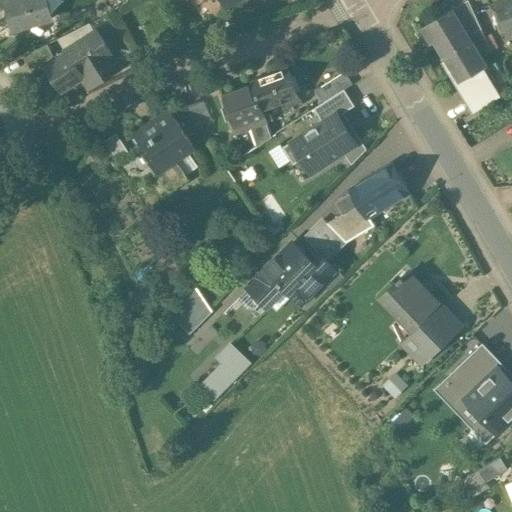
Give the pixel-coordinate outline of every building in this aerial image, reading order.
[(45,0),(4,0),(12,30),(33,25),(32,20),(50,15),(45,0)] [(468,0),(455,8),(471,35),(481,29),(468,0)] [(511,0),(504,0),(495,3),(506,39),(511,36),(511,0)] [(451,10),(425,26),(425,27),(424,27),(433,42),(435,41),(445,58),(470,42),(451,10)] [(96,31),(64,51),(66,55),(46,68),(61,91),(82,78),(89,87),(120,68),(113,58),(96,31)] [(470,42),(445,58),(460,83),(482,69),(486,67),(470,42)] [(47,44),(24,56),(31,69),(54,58),(47,44)] [(482,69),(460,83),(445,58),(440,61),(472,113),(499,97),(482,69)] [(288,69),(251,83),(251,85),(252,85),(260,108),(280,101),(283,110),(303,103),(298,89),(295,90),(288,69)] [(345,74),(315,92),(322,104),(353,85),(345,74)] [(251,85),(222,96),(233,129),(250,124),(253,131),(267,126),(260,108),(252,85),(251,85)] [(199,102),(184,107),(197,127),(208,122),(199,102)] [(171,114),(147,130),(145,126),(133,134),(149,160),(148,161),(169,192),(188,180),(175,160),(194,148),(171,114)] [(356,143),(338,115),(324,124),(323,122),(301,136),(319,166),(356,143)] [(115,134),(99,145),(114,166),(129,155),(115,134)] [(380,172),(376,165),(368,170),(371,176),(351,188),(353,192),(367,218),(369,217),(409,193),(391,164),(380,172)] [(367,218),(353,192),(337,201),(344,213),(327,224),(346,242),(374,226),(369,217),(367,218)] [(327,224),(323,220),(305,238),(328,260),(346,242),(327,224)] [(314,264),(292,243),(250,286),(266,301),(282,284),(302,303),(335,269),(322,256),(314,264)] [(441,306),(409,272),(402,278),(401,277),(397,281),(398,282),(381,298),(382,298),(386,294),(395,303),(391,308),(401,319),(404,316),(415,328),(412,330),(414,332),(432,314),(441,306)] [(192,332),(216,307),(195,288),(172,313),(192,332)] [(432,314),(414,332),(412,330),(402,340),(423,362),(452,334),(451,334),(432,314)] [(233,339),(216,355),(223,362),(200,384),(215,399),(254,362),(233,339)] [(511,374),(483,344),(435,389),(487,444),(511,420),(511,374)] [(399,371),(385,383),(396,396),(410,384),(399,371)] [(500,457),(478,471),(485,482),(507,469),(500,457)]
